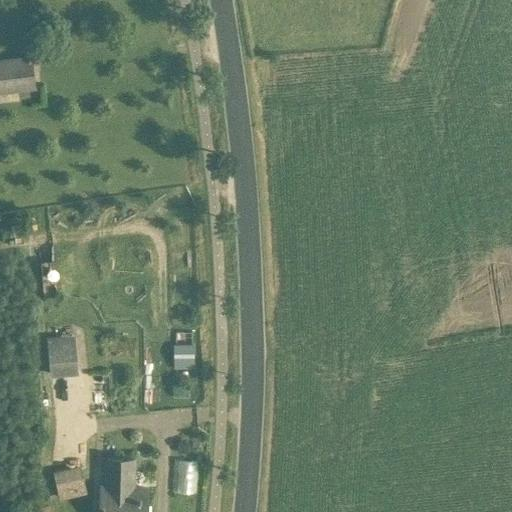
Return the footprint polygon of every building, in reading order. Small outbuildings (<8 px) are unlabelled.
[(0,91),(38,86),(33,55),(0,59),(0,91)] [(51,373),(58,373),(78,371),(74,333),(48,336),(48,343),(51,373)] [(194,344),(173,345),(173,362),(194,361),(194,344)] [(146,511),(147,496),(134,495),(134,487),(133,487),(134,458),(105,458),(104,483),(99,483),(98,511),(146,511)] [(171,489),(195,489),(195,458),(171,458),(171,489)] [(54,477),(57,486),(84,479),(82,470),(54,477)]
